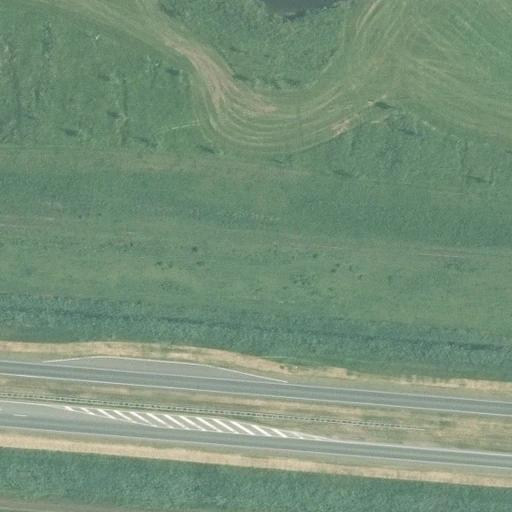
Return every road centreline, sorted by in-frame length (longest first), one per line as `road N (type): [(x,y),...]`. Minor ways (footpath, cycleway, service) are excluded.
road 1 (trunk): [(511,411),(0,369)]
road 2 (trunk): [(0,423),(511,465)]
